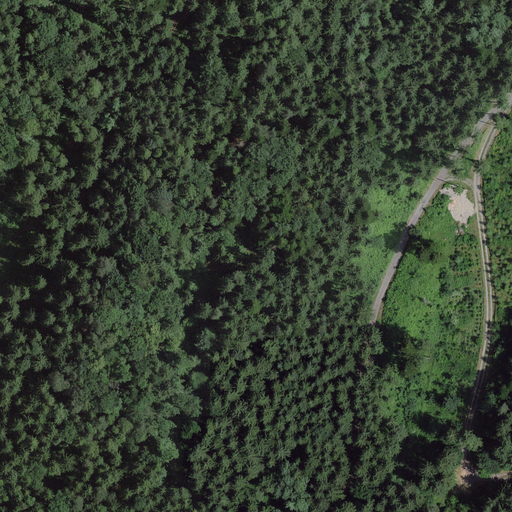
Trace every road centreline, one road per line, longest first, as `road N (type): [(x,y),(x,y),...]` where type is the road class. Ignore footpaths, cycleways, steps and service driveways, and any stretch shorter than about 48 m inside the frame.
road 1 (track): [(342,511),(369,445),(390,252),(476,130)]
road 2 (track): [(0,296),(48,240),(133,83),(196,0)]
road 3 (track): [(231,0),(252,16),(276,67),(255,134)]
